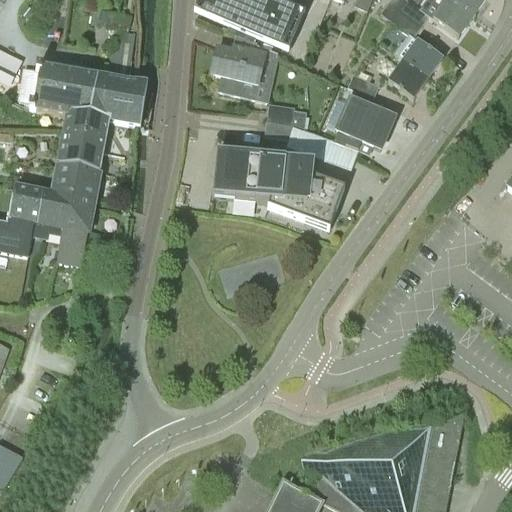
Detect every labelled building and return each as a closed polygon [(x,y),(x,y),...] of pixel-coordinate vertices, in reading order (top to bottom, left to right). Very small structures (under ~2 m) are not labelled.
[(206,0),(200,16),(246,35),(243,42),(253,47),(256,39),(283,51),(294,24),(289,22),(294,11),(299,14),(305,0),(206,0)] [(371,0),(358,0),(355,9),(366,14),(371,0)] [(399,0),(392,0),(380,18),(391,26),(399,16),(406,5),(399,0)] [(457,42),(472,22),(442,0),(427,0),(418,13),(406,5),(399,16),(420,31),(428,20),(432,23),(431,23),(457,42)] [(442,0),(472,22),(487,1),(485,0),(442,0)] [(19,17),(27,23),(34,14),(26,8),(19,17)] [(391,26),(408,38),(408,39),(413,42),(420,31),(399,16),(391,26)] [(403,45),(394,59),(402,65),(427,83),(429,81),(432,77),(442,63),(416,45),(411,51),(403,45)] [(265,55),(249,48),(247,56),(264,60),(265,55)] [(247,56),(232,53),(231,57),(216,53),(210,79),(225,83),(223,91),(238,94),(240,86),(257,90),(264,60),(247,56)] [(0,90),(8,91),(8,77),(21,77),(21,61),(7,61),(6,76),(0,75),(0,90)] [(402,65),(386,86),(412,104),(421,92),(424,88),(427,83),(402,65)] [(139,132),(146,91),(36,72),(35,77),(38,78),(33,109),(29,108),(28,114),(67,123),(68,120),(108,126),(139,132)] [(348,91),(373,102),(378,90),(353,79),(348,91)] [(333,146),(332,147),(344,151),(357,155),(357,154),(360,149),(360,148),(370,153),(380,157),(388,141),(395,124),(374,115),(369,113),(372,104),(354,96),(351,105),(347,103),(345,108),(334,133),(332,136),(336,138),(335,140),(333,146)] [(266,125),(290,131),(292,116),(292,113),(268,109),(266,125)] [(290,131),(303,135),(305,118),(292,116),(290,131)] [(68,120),(66,134),(85,138),(82,155),(102,159),(108,127),(68,120)] [(288,145),(290,131),(266,125),(264,141),(288,145)] [(66,134),(59,170),(98,177),(102,159),(82,155),(85,138),(66,134)] [(0,146),(12,147),(13,137),(0,136),(0,146)] [(215,158),(211,201),(268,208),(307,221),(304,227),(306,228),(307,227),(327,234),(333,217),(335,217),(343,195),(297,178),(296,181),(281,175),(282,166),(284,167),(284,165),(215,158)] [(59,170),(54,196),(93,203),(98,177),(59,170)] [(0,227),(0,255),(27,261),(32,237),(36,238),(38,228),(44,199),(14,193),(9,220),(8,222),(7,228),(0,227)] [(80,271),(93,203),(54,196),(53,200),(51,209),(68,213),(65,230),(62,230),(61,239),(56,267),(80,271)] [(53,200),(44,199),(38,228),(36,238),(42,239),(47,236),(61,239),(62,230),(65,230),(68,213),(51,209),(53,200)] [(98,251),(97,258),(108,261),(109,253),(98,251)] [(305,458),(301,463),(302,470),(310,477),(321,479),(361,511),(445,511),(455,461),(463,420),(428,429),(323,457),(314,455),(305,458)] [(0,447),(0,497),(3,499),(25,462),(0,447)] [(318,511),(321,506),(283,487),(270,511),(318,511)]
